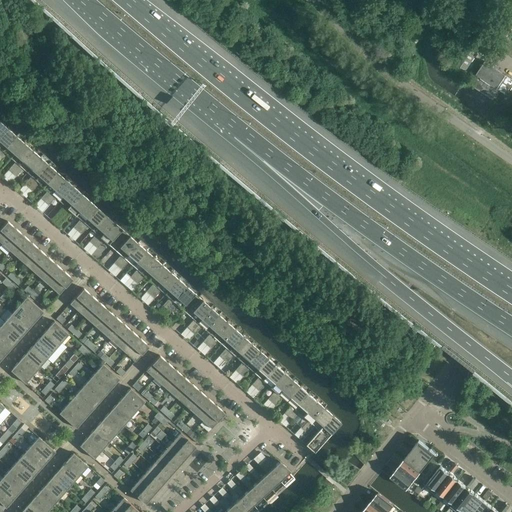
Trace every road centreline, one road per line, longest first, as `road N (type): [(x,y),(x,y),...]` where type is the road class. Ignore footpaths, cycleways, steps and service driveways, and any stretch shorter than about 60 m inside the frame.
road 1 (motorway): [(511,292),(398,215),(127,0)]
road 2 (motorway): [(237,130),(335,237),(511,377)]
road 3 (residential): [(273,427),(4,191)]
road 4 (motorway): [(237,130),(511,329)]
road 5 (motorway): [(77,0),(237,130)]
road 6 (residential): [(411,415),(511,290)]
road 7 (residential): [(411,415),(511,495)]
road 8 (residential): [(183,511),(273,427)]
road 9 (residential): [(338,511),(411,415)]
